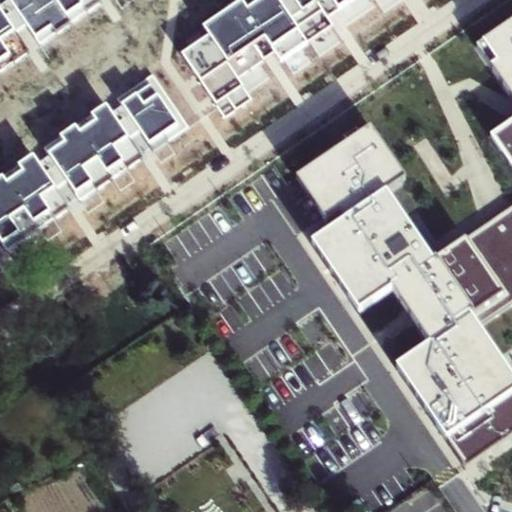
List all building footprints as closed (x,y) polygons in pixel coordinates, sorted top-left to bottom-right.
[(103,7),(97,0),(6,0),(41,50),(103,7)] [(267,0),(247,14),(241,6),(202,32),(208,41),(181,59),(217,111),(228,104),(235,115),(251,104),(237,83),(274,58),(280,66),(333,30),(327,21),(357,0),(366,0),(369,4),(375,0),(267,0)] [(0,77),(30,57),(0,13),(0,77)] [(511,24),(478,48),(511,98),(511,124),(493,137),(511,166),(511,209),(432,263),(385,195),(406,181),(371,130),(296,180),(326,225),(339,217),(344,224),(312,246),(358,313),(393,290),(431,346),(396,369),(465,470),(511,438),(511,378),(478,329),(511,306),(511,24)] [(188,131),(152,79),(117,103),(153,156),(188,131)] [(142,163),(106,111),(44,153),(80,206),(142,163)] [(69,213),(33,160),(0,183),(0,245),(7,256),(69,213)]
